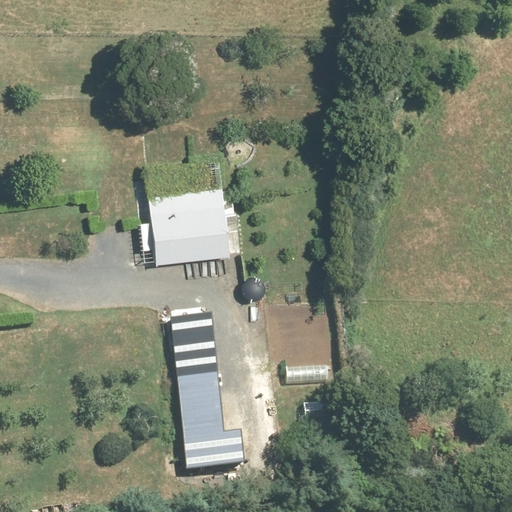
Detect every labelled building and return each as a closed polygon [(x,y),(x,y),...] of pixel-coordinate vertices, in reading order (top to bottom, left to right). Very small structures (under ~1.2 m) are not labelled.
[(232,188),(214,191),(210,165),(190,168),(193,193),(146,199),(154,265),(227,256),(222,219),(235,217),(232,188)] [(263,329),(246,331),(249,371),(267,369),(263,329)] [(331,343),(310,345),(314,386),(334,384),(331,343)] [(218,440),(211,377),(175,382),(185,472),(238,466),(235,438),(218,440)] [(322,405),(299,404),(298,427),(321,428),(322,405)] [(71,511),(67,485),(28,491),(31,511),(71,511)]
